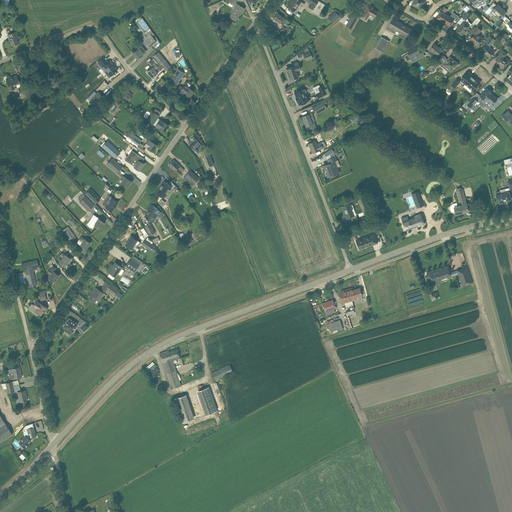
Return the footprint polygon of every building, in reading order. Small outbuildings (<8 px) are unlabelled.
[(301,1),(299,0),(291,0),(290,3),(289,3),(287,6),(291,10),(291,11),(295,13),(299,7),(301,8),(304,4),(300,2),(301,1)] [(414,0),(412,4),(421,9),(426,0),(425,0),(414,0)] [(470,8),(474,11),(477,9),(475,7),(477,6),(478,7),(481,5),(478,0),(472,0),(474,4),(472,5),(470,4),(468,6),(470,8)] [(244,8),(240,6),(237,4),(229,16),(236,20),(240,13),(241,14),(244,8)] [(360,17),(366,20),(369,14),(374,17),(378,11),(371,8),(371,6),(368,4),(360,17)] [(495,16),(497,14),(502,8),(498,4),(493,9),(490,6),(485,12),(488,15),(491,13),(495,16)] [(496,24),(499,27),(504,21),(500,18),(501,18),(506,12),(502,8),(497,14),(499,16),(497,18),(499,20),(496,24)] [(331,22),(339,15),(335,11),(327,17),(331,22)] [(450,16),(441,11),(437,18),(443,22),(443,21),(450,25),(453,21),(456,22),(459,16),(453,13),(451,16),(450,16)] [(462,17),(459,21),(461,23),(463,21),(465,19),(466,20),(468,18),(471,14),(468,12),(467,11),(462,17)] [(273,18),(283,25),(287,20),(277,13),(273,18)] [(345,26),(351,29),(356,20),(350,17),(345,26)] [(142,18),(135,22),(143,33),(150,28),(142,18)] [(387,29),(395,33),(397,31),(399,32),(400,31),(409,36),(413,30),(403,25),(404,24),(393,18),(387,29)] [(507,23),(511,27),(511,22),(511,23),(509,21),(510,20),(507,18),(504,21),(503,22),(506,25),(507,23)] [(460,26),(456,29),(462,35),(464,33),(465,34),(466,32),(466,31),(467,30),(470,33),(472,31),(468,28),(470,27),(463,21),(461,23),(460,26)] [(475,34),(470,40),(472,42),(473,41),(478,45),(484,38),(479,34),(482,30),(477,26),(472,32),(475,34)] [(280,31),(288,37),(291,33),(283,27),(280,31)] [(143,41),(148,47),(149,46),(154,50),(161,43),(150,28),(143,33),(140,36),(143,41)] [(19,38),(17,33),(16,31),(8,34),(12,45),(18,43),(17,39),(19,38)] [(375,48),(383,53),(390,41),(381,37),(375,48)] [(427,53),(430,55),(435,59),(438,56),(437,55),(442,49),(435,44),(427,53)] [(482,50),(490,57),(495,52),(487,44),(485,46),(482,50)] [(132,53),(137,59),(145,52),(143,50),(144,49),(142,46),(141,47),(140,46),(132,53)] [(423,53),(420,46),(407,53),(411,60),(423,53)] [(305,52),(303,53),(304,58),(308,56),(309,59),(312,57),(310,51),(309,51),(308,48),(307,48),(304,49),(304,50),(305,52)] [(495,59),(498,62),(497,62),(499,64),(498,65),(502,68),(509,60),(505,56),(507,54),(503,51),(499,56),(495,59)] [(148,62),(151,66),(152,67),(147,71),(152,77),(164,68),(166,71),(171,67),(158,52),(153,56),(154,57),(148,62)] [(435,68),(440,65),(445,69),(446,67),(451,71),(455,67),(459,65),(458,64),(458,63),(450,56),(444,63),(443,62),(442,62),(439,59),(435,61),(432,64),(435,68)] [(97,63),(109,77),(117,71),(110,61),(107,64),(103,59),(103,58),(97,63)] [(287,73),(290,80),(298,76),(296,71),(301,69),(299,64),(298,64),(297,62),(292,64),(291,64),(292,66),(287,69),(288,72),(287,73)] [(172,81),(177,84),(183,73),(177,70),(175,73),(177,74),(172,81)] [(465,75),(461,79),(466,83),(463,86),(470,92),(473,89),(473,90),(477,86),(479,83),(472,77),(473,76),(468,71),(465,75)] [(14,86),(15,88),(20,86),(21,85),(17,75),(11,78),(10,77),(6,79),(10,88),(14,86)] [(452,85),(455,88),(460,82),(457,79),(452,85)] [(177,88),(177,89),(177,90),(178,91),(179,92),(183,95),(184,93),(190,97),(194,91),(189,87),(190,84),(187,82),(183,87),(181,86),(179,86),(178,86),(178,87),(177,88)] [(20,86),(23,94),(24,98),(28,96),(26,92),(28,92),(24,84),(21,85),(20,86)] [(325,89),(323,85),(318,88),(320,92),(316,93),(318,98),(321,97),(323,99),(331,95),(327,88),(325,89)] [(480,96),(478,99),(475,97),(470,102),(474,105),(474,106),(477,108),(482,102),(490,108),(492,105),(497,99),(490,93),(491,92),(487,88),(484,92),(480,96)] [(304,89),(303,89),(302,89),(294,92),(296,96),(295,97),(298,105),(309,101),(307,96),(305,96),(304,94),(305,93),(306,92),(306,91),(306,90),(305,89),(304,89)] [(90,101),(97,107),(105,98),(98,92),(90,101)] [(325,104),(323,101),(313,108),(316,112),(326,106),(325,104)] [(511,123),(511,119),(511,118),(511,114),(508,110),(502,116),(510,126),(511,123)] [(147,120),(153,124),(159,115),(153,111),(150,115),(147,120)] [(311,128),(316,126),(312,117),(313,117),(312,113),(309,114),(308,114),(303,116),(306,126),(309,125),(311,128)] [(358,114),(351,117),(353,122),(360,118),(358,114)] [(155,125),(165,132),(169,125),(160,119),(155,125)] [(477,120),(471,127),(474,130),(480,123),(477,120)] [(126,140),(137,147),(142,140),(134,134),(133,135),(131,133),(126,140)] [(198,138),(200,137),(196,134),(195,135),(195,134),(192,137),(190,139),(192,141),(191,142),(191,141),(188,143),(190,145),(189,145),(192,148),(195,151),(203,144),(198,138)] [(383,135),(380,140),(398,152),(401,147),(383,135)] [(157,145),(153,142),(148,139),(144,145),(153,151),(157,145)] [(107,140),(102,146),(115,158),(120,152),(107,140)] [(308,143),(312,153),(319,150),(326,146),(324,141),(317,144),(315,140),(308,143)] [(144,164),(142,162),(144,158),(132,150),(125,160),(131,164),(132,161),(136,163),(134,166),(140,170),(144,164)] [(204,155),(209,166),(214,165),(209,153),(204,155)] [(326,172),(328,177),(332,176),(332,177),(336,176),(335,175),(339,173),(335,161),(337,160),(335,156),(327,159),(329,163),(323,165),(325,169),(324,169),(325,172),(326,172)] [(122,166),(112,157),(106,164),(116,173),(122,166)] [(180,165),(177,163),(174,160),(169,165),(179,175),(184,169),(180,165)] [(185,176),(194,184),(199,179),(190,170),(185,176)] [(132,182),(122,175),(120,178),(123,180),(121,183),(128,187),(132,182)] [(349,184),(346,176),(337,179),(339,183),(336,184),(337,187),(333,188),(337,198),(345,195),(342,187),(349,184)] [(160,187),(157,191),(164,196),(172,186),(174,187),(175,185),(171,180),(169,184),(165,181),(162,185),(162,184),(160,187)] [(401,193),(402,198),(411,196),(408,187),(396,190),(397,194),(401,193)] [(468,211),(463,189),(462,189),(461,187),(456,189),(456,191),(459,202),(462,201),(463,204),(454,207),(455,215),(468,211)] [(507,192),(501,193),(500,191),(496,192),(497,195),(496,195),(497,199),(499,199),(500,203),(505,202),(505,200),(511,199),(510,191),(510,190),(509,188),(506,189),(507,192)] [(96,203),(100,199),(90,189),(86,193),(96,203)] [(423,205),(418,191),(412,194),(417,207),(423,205)] [(94,205),(86,196),(81,201),(80,202),(88,211),(94,205)] [(112,197),(108,203),(104,201),(102,204),(105,206),(105,207),(112,211),(114,208),(115,208),(116,205),(118,202),(112,197)] [(358,200),(364,214),(369,212),(370,212),(364,197),(358,200)] [(342,206),(344,212),(345,212),(346,214),(345,214),(347,218),(354,215),(352,210),(354,209),(352,205),(350,205),(349,203),(346,204),(342,206)] [(159,209),(156,208),(152,205),(148,211),(149,211),(147,213),(147,212),(144,216),(147,217),(146,218),(153,222),(158,215),(155,214),(158,210),(159,209)] [(414,216),(402,221),(405,230),(418,226),(425,224),(421,213),(414,216)] [(91,227),(93,228),(95,225),(100,228),(105,222),(95,215),(93,218),(92,217),(87,224),(89,226),(88,226),(91,227)] [(155,232),(150,223),(145,226),(150,235),(155,232)] [(76,238),(68,226),(62,230),(70,242),(76,238)] [(186,230),(179,234),(186,245),(193,241),(186,230)] [(374,233),(356,241),(359,249),(367,246),(367,247),(378,243),(374,233)] [(77,242),(86,249),(90,243),(81,236),(77,242)] [(140,242),(135,239),(131,236),(125,244),(131,248),(135,243),(138,245),(140,242)] [(154,246),(146,240),(143,244),(151,250),(154,246)] [(51,248),(55,252),(61,247),(58,243),(51,248)] [(43,261),(47,263),(52,255),(48,252),(43,261)] [(71,259),(67,256),(62,252),(60,255),(63,257),(59,262),(64,266),(66,264),(67,264),(71,259)] [(26,272),(28,284),(36,282),(33,268),(39,267),(37,259),(22,263),(24,272),(26,272)] [(126,266),(134,272),(139,265),(130,259),(126,266)] [(119,270),(120,270),(122,267),(115,262),(111,267),(110,267),(107,271),(110,273),(108,276),(113,279),(115,276),(119,270)] [(456,270),(462,286),(472,283),(467,265),(462,267),(463,268),(456,270)] [(450,275),(450,273),(448,266),(439,269),(439,268),(426,273),(427,276),(425,277),(427,284),(451,276),(451,275),(450,275)] [(59,275),(55,272),(54,271),(53,272),(50,269),(47,272),(51,274),(49,277),(54,281),(59,275)] [(106,282),(101,288),(105,292),(107,289),(118,298),(119,299),(122,295),(106,282)] [(99,301),(105,293),(96,287),(89,298),(90,299),(89,299),(90,300),(92,302),(93,301),(94,302),(96,299),(99,301)] [(349,289),(352,300),(356,299),(355,297),(362,295),(360,288),(353,290),(352,288),(349,289)] [(338,292),(341,303),(352,300),(349,289),(338,292)] [(430,293),(432,300),(438,299),(437,291),(430,293)] [(334,312),(333,308),(336,307),(333,299),(322,303),(326,315),(334,312)] [(32,304),(29,307),(33,310),(32,311),(37,314),(38,313),(41,315),(43,312),(44,311),(45,312),(47,308),(36,301),(34,303),(33,305),(32,304)] [(361,323),(358,315),(348,319),(351,326),(361,323)] [(78,324),(69,318),(67,322),(63,326),(64,327),(63,329),(70,334),(72,332),(73,332),(78,324)] [(344,330),(340,320),(329,324),(332,332),(337,330),(338,332),(344,330)] [(86,321),(79,327),(84,332),(90,326),(86,321)] [(163,363),(172,389),(182,385),(172,360),(180,358),(177,349),(169,352),(168,350),(160,353),(163,363)] [(212,373),(215,380),(233,372),(230,364),(212,373)] [(8,370),(9,373),(13,372),(14,378),(17,378),(18,378),(18,377),(22,377),(19,367),(8,370)] [(217,411),(209,387),(197,391),(205,415),(217,411)] [(17,392),(20,402),(24,401),(25,401),(25,400),(27,400),(25,390),(17,392)] [(194,418),(186,394),(174,398),(182,423),(194,418)] [(0,441),(12,434),(0,414),(0,441)] [(27,429),(28,434),(27,434),(26,435),(19,442),(25,448),(29,443),(31,440),(29,438),(36,437),(34,427),(27,429)]
